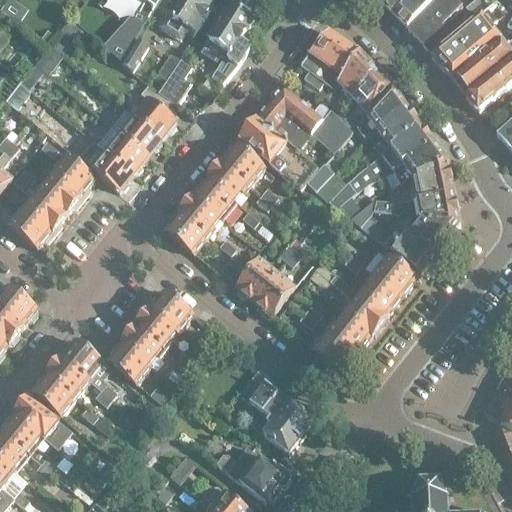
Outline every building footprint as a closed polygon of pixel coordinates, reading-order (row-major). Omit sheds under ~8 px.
[(137,14),(106,54),(122,67),(155,13),(156,13),(164,0),(113,0),(112,1),(143,7),(145,5),(146,6),(140,16),(137,14)] [(170,18),(161,33),(181,46),(186,38),(193,43),(215,6),(208,1),(209,0),(186,0),(174,21),(170,18)] [(367,0),(384,10),(389,0),(367,0)] [(389,0),(384,10),(408,34),(440,0),(439,0),(389,0)] [(439,0),(440,0),(408,34),(434,60),(454,44),(443,32),(463,11),(451,0),(439,0)] [(482,0),(466,13),(478,23),(494,10),(496,9),(484,0),(482,0)] [(511,0),(485,0),(497,9),(504,0),(509,0),(511,2),(511,0)] [(22,14),(9,4),(0,14),(0,15),(13,26),(22,14)] [(454,44),(434,60),(433,61),(451,84),(465,73),(458,63),(490,36),(488,34),(498,25),(492,19),(498,15),(494,10),(478,23),(454,44)] [(211,45),(203,58),(220,69),(212,82),(223,88),(252,52),(251,51),(262,33),(254,28),(255,28),(230,12),(210,45),(211,45)] [(86,33),(72,23),(63,37),(77,46),(86,33)] [(361,56),(328,36),(301,69),(309,75),(304,83),(320,94),(324,87),(334,94),(338,87),(361,56)] [(75,50),(59,40),(51,53),(66,63),(75,50)] [(149,50),(138,43),(123,69),(134,76),(149,50)] [(465,73),(451,84),(465,100),(511,61),(511,44),(506,50),(501,43),(465,73)] [(338,87),(340,88),(354,103),(377,74),(361,56),(338,87)] [(180,64),(172,58),(159,79),(167,84),(180,64)] [(511,61),(465,100),(477,115),(511,86),(511,61)] [(168,85),(160,96),(178,110),(193,88),(185,83),(193,72),(180,64),(167,84),(168,85)] [(0,86),(10,75),(0,67),(0,86)] [(35,70),(21,88),(30,95),(44,78),(35,70)] [(377,74),(354,103),(369,119),(393,93),(377,74)] [(21,88),(7,106),(18,115),(32,96),(30,95),(21,88)] [(125,103),(120,109),(125,113),(162,143),(177,125),(170,119),(177,110),(178,111),(178,110),(160,96),(159,97),(149,90),(142,99),(146,102),(137,113),(125,103)] [(283,92),(271,107),(311,139),(323,124),(283,92)] [(393,93),(369,119),(357,132),(366,144),(374,137),(383,130),(396,120),(408,112),(393,93)] [(256,125),(284,149),(286,146),(289,148),(287,151),(296,157),(311,139),(271,107),(256,125)] [(383,130),(374,137),(387,155),(398,147),(421,130),(408,112),(396,120),(383,130)] [(125,113),(111,130),(148,161),(162,143),(125,113)] [(323,124),(311,139),(335,158),(353,137),(343,126),(337,120),(331,114),(323,124)] [(349,121),(343,114),(337,120),(343,126),(349,121)] [(284,149),(256,125),(239,146),(280,177),(279,178),(301,195),(307,189),(307,188),(320,174),(296,157),(287,151),(289,148),(286,146),(284,149)] [(511,126),(497,140),(511,157),(511,126)] [(107,157),(133,178),(148,161),(111,130),(97,148),(107,157)] [(329,207),(338,214),(352,202),(367,189),(395,176),(401,173),(423,157),(435,148),(421,130),(398,147),(387,155),(358,177),(347,189),(329,207)] [(13,147),(7,142),(0,149),(0,155),(4,158),(13,147)] [(0,197),(12,183),(2,175),(20,153),(13,147),(4,158),(0,163),(0,197)] [(48,147),(42,154),(53,163),(59,156),(48,147)] [(423,157),(401,173),(406,179),(398,183),(403,191),(422,180),(448,166),(435,148),(423,157)] [(236,149),(222,166),(252,191),(266,174),(236,149)] [(98,161),(90,172),(119,196),(133,178),(107,157),(102,163),(98,161)] [(66,161),(52,178),(54,180),(81,202),(95,185),(66,161)] [(222,166),(208,183),(235,206),(243,196),(246,198),(252,191),(222,166)] [(422,180),(403,191),(406,207),(405,208),(405,209),(413,206),(416,206),(454,197),(448,166),(422,180)] [(325,169),(320,174),(307,188),(316,196),(334,177),(325,169)] [(25,174),(20,181),(31,190),(37,183),(25,174)] [(334,177),(316,196),(317,197),(328,208),(329,207),(347,189),(334,177)] [(43,188),(37,195),(67,219),(81,202),(54,180),(52,178),(43,188)] [(34,205),(26,214),(53,236),(67,219),(37,195),(31,190),(20,181),(14,188),(31,202),(34,205)] [(194,200),(221,222),(224,225),(238,208),(235,206),(208,183),(194,200)] [(268,194),(262,200),(273,210),(279,203),(268,194)] [(405,208),(373,206),(372,214),(377,215),(402,219),(416,222),(460,229),(454,197),(416,206),(413,206),(405,209),(405,208)] [(194,200),(181,216),(211,241),(216,234),(214,232),(221,222),(194,200)] [(273,210),(262,200),(257,207),(268,216),(273,210)] [(352,202),(338,214),(347,223),(361,213),(352,202)] [(351,225),(359,231),(372,217),(374,218),(377,215),(372,214),(373,206),(351,225)] [(23,212),(10,230),(39,254),(53,236),(26,214),(23,212)] [(181,216),(166,234),(196,258),(211,241),(181,216)] [(259,226),(248,217),(243,224),(254,233),(259,226)] [(372,217),(359,231),(387,253),(422,279),(435,262),(423,253),(401,235),(393,230),(391,231),(387,235),(370,222),(374,218),(372,217)] [(394,230),(393,230),(401,235),(423,253),(435,262),(460,229),(416,222),(402,219),(394,230)] [(280,262),(286,267),(301,248),(295,243),(280,262)] [(226,245),(221,252),(231,260),(237,254),(226,245)] [(308,253),(301,248),(286,267),(293,273),(308,253)] [(231,260),(221,252),(215,258),(226,267),(231,260)] [(367,264),(355,255),(350,262),(362,271),(367,264)] [(388,260),(373,279),(403,303),(419,284),(388,260)] [(262,262),(238,292),(237,298),(243,303),(250,301),(255,306),(279,276),(262,262)] [(345,269),(356,278),(362,271),(350,262),(345,269)] [(322,269),(310,282),(325,294),(331,288),(352,305),(343,316),(374,340),(374,339),(375,340),(389,323),(387,322),(388,321),(362,300),(358,297),(351,291),(336,279),(336,280),(322,269)] [(279,276),(255,306),(262,311),(261,317),(267,322),(272,320),(297,290),(279,276)] [(370,289),(362,300),(388,321),(403,303),(373,279),(367,286),(370,289)] [(8,290),(0,300),(0,312),(24,332),(38,315),(8,290)] [(150,314),(176,336),(179,338),(194,321),(164,296),(150,314)] [(0,312),(0,340),(10,349),(24,332),(0,312)] [(322,321),(311,312),(306,319),(317,327),(322,321)] [(150,314),(136,331),(166,355),(172,348),(168,345),(176,336),(150,314)] [(334,328),(328,334),(359,359),(374,340),(343,316),(343,317),(345,319),(337,330),(334,328)] [(306,319),(301,325),(312,334),(317,327),(306,319)] [(136,331),(122,347),(149,369),(156,361),(159,363),(166,355),(136,331)] [(207,333),(202,341),(212,349),(218,342),(207,333)] [(328,334),(313,353),(344,378),(359,359),(328,334)] [(0,340),(0,361),(10,349),(0,340)] [(75,344),(60,362),(91,387),(105,369),(75,344)] [(122,347),(108,365),(137,389),(152,372),(149,369),(122,347)] [(183,358),(177,365),(189,375),(195,368),(183,358)] [(60,362),(46,379),(77,404),(91,387),(60,362)] [(189,375),(177,365),(172,372),(184,382),(189,375)] [(284,393),(260,374),(240,399),(264,418),(253,432),(289,460),(316,428),(280,399),(284,393)] [(77,404),(46,379),(32,397),(63,422),(77,404)] [(511,390),(502,386),(486,419),(502,427),(501,430),(511,435),(511,390)] [(107,389),(101,396),(113,405),(118,399),(107,389)] [(167,402),(156,393),(150,400),(162,409),(167,402)] [(113,405),(101,396),(96,403),(107,412),(113,405)] [(29,401),(14,419),(45,444),(45,443),(46,444),(60,427),(29,401)] [(159,415),(151,408),(138,426),(146,432),(159,415)] [(99,422),(87,413),(82,420),(93,429),(99,422)] [(31,461),(42,469),(53,478),(58,472),(47,464),(49,462),(37,453),(45,444),(14,419),(0,436),(31,461)] [(511,435),(501,430),(493,445),(511,491),(511,435)] [(81,444),(69,435),(64,442),(75,452),(81,444)] [(0,436),(0,463),(17,477),(31,461),(0,436)] [(145,449),(124,474),(135,483),(156,459),(145,449)] [(224,461),(217,469),(220,473),(266,508),(278,493),(286,492),(290,486),(289,477),(279,470),(271,471),(248,453),(237,468),(228,462),(224,461)] [(0,463),(0,491),(3,494),(17,477),(0,463)] [(115,473),(105,465),(93,481),(103,489),(115,473)] [(53,478),(42,469),(36,476),(47,485),(53,478)] [(187,483),(177,474),(170,483),(180,491),(187,483)] [(130,484),(121,478),(109,493),(118,499),(130,484)] [(448,511),(448,505),(452,505),(452,502),(448,502),(439,486),(442,483),(440,481),(437,485),(419,486),(417,481),(414,483),(417,487),(410,503),(407,503),(407,507),(412,506),(411,511),(448,511)] [(202,504),(203,509),(206,511),(245,511),(226,496),(225,497),(218,492),(212,492),(202,504)] [(194,511),(199,506),(191,499),(191,500),(185,494),(180,501),(193,511),(194,511)] [(106,495),(97,507),(103,511),(105,511),(114,502),(106,495)] [(19,497),(13,504),(23,511),(25,511),(30,506),(19,497)]
